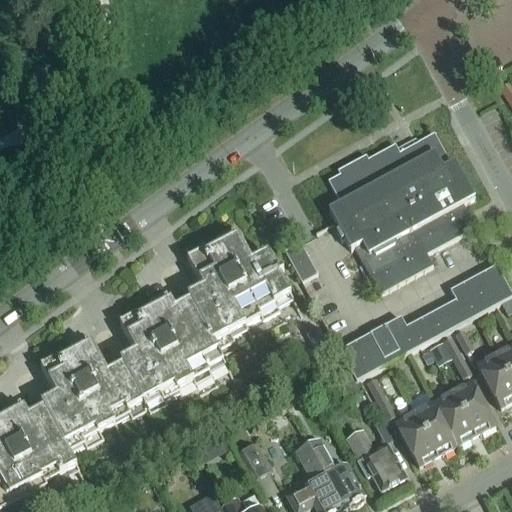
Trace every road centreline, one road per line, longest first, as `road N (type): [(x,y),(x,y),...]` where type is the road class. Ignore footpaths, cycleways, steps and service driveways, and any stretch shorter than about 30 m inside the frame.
road 1 (tertiary): [(418,19),(0,322)]
road 2 (residential): [(511,206),(466,131),(464,110),(418,19)]
